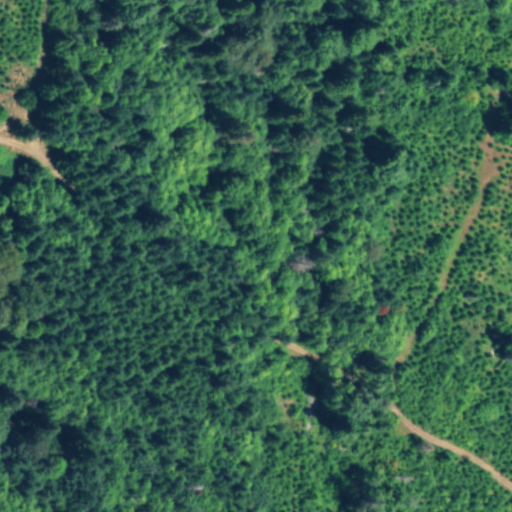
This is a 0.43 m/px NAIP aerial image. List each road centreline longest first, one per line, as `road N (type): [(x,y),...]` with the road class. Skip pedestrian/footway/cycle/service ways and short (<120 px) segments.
road 1 (track): [(0,454),(158,412),(291,339),(344,349),(511,470)]
road 2 (residential): [(260,356),(0,140)]
